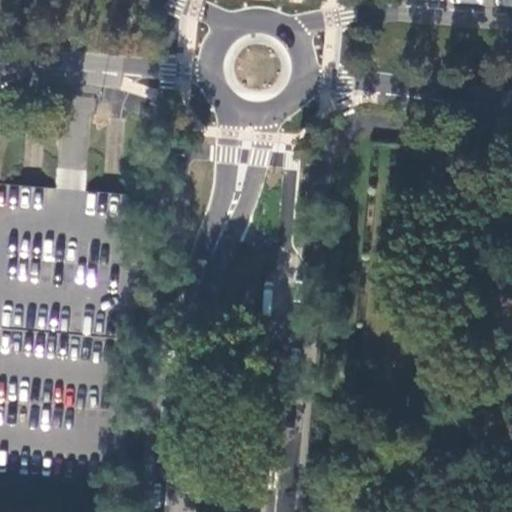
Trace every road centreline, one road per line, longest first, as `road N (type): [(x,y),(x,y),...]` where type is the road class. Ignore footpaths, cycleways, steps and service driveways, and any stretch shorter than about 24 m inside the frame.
road 1 (residential): [(259,511),(280,275),(237,219)]
road 2 (tertiary): [(208,263),(187,511)]
road 3 (secondary): [(511,21),(366,14),(309,25),(292,37)]
road 4 (secondary): [(301,84),(511,100)]
road 5 (secondary): [(0,61),(175,70),(209,79)]
road 6 (tertiary): [(234,111),(208,263)]
